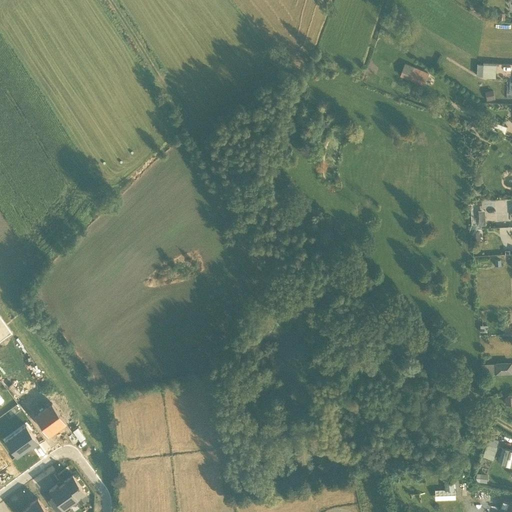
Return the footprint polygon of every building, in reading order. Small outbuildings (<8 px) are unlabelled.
[(482,78),(494,78),(495,65),(476,65),(475,76),(482,77),(482,78)] [(432,75),(407,66),(402,77),(427,87),(432,75)] [(484,92),(486,101),(494,99),(492,90),(484,92)] [(506,127),(491,121),(488,128),(503,134),(506,127)] [(511,365),(497,367),(497,377),(511,375),(511,365)] [(48,436),(66,423),(52,403),(34,417),(48,436)] [(26,425),(5,441),(17,457),(31,446),(32,448),(39,443),(26,425)] [(497,448),(486,444),(482,457),(492,461),(497,448)] [(511,450),(505,449),(500,465),(511,468),(511,473),(511,478),(511,477),(511,450)] [(486,475),(476,474),(475,479),(476,482),(479,483),(486,483),(486,475)] [(56,484),(49,490),(64,511),(65,511),(71,508),(69,505),(76,500),(79,504),(88,498),(85,494),(85,493),(72,475),(63,481),(64,483),(58,487),(56,484)] [(443,481),(444,492),(453,491),(452,480),(443,481)] [(46,511),(37,499),(18,511),(46,511)]
